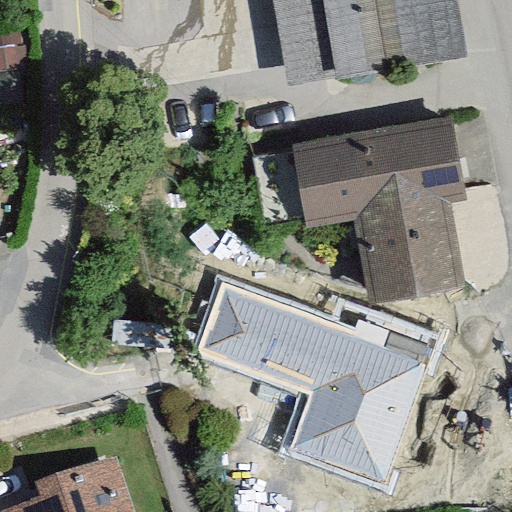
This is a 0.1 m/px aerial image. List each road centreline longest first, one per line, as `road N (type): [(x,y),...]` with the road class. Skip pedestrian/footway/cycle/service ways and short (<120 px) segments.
road 1 (residential): [(11,371),(61,177),(57,0)]
road 2 (residential): [(137,381),(43,384),(11,371)]
